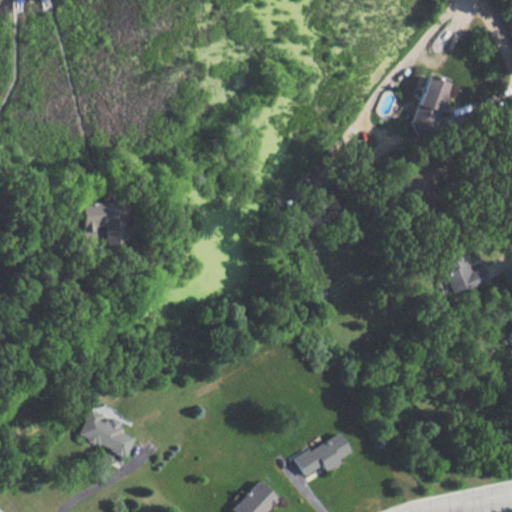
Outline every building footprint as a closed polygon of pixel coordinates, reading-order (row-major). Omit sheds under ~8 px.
[(412,132),(429,137),(446,83),(422,76),(406,126),(414,128),(412,132)] [(402,173),(407,193),(441,185),(436,165),(402,173)] [(78,203),(80,229),(101,228),(103,248),(123,246),(119,199),(78,203)] [(486,283),(478,262),(465,267),(457,246),(435,255),(450,293),(464,287),(466,291),(486,283)] [(129,437),(115,431),(118,423),(101,417),(102,414),(84,407),(73,437),(123,455),(129,437)] [(290,458),(300,476),(318,465),(322,471),(338,462),(335,458),(347,451),(336,431),(290,458)] [(230,511),(262,511),(275,499),(256,480),(227,509),(230,511)]
